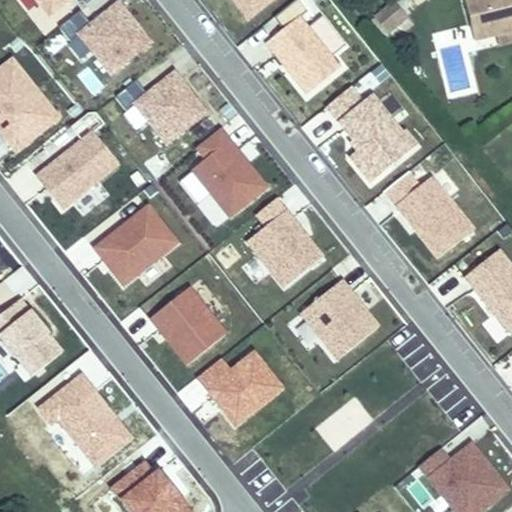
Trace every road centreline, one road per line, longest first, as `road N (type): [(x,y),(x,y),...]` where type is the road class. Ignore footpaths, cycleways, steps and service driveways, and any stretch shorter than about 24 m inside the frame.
road 1 (residential): [(511,414),(176,0)]
road 2 (residential): [(0,200),(251,511)]
